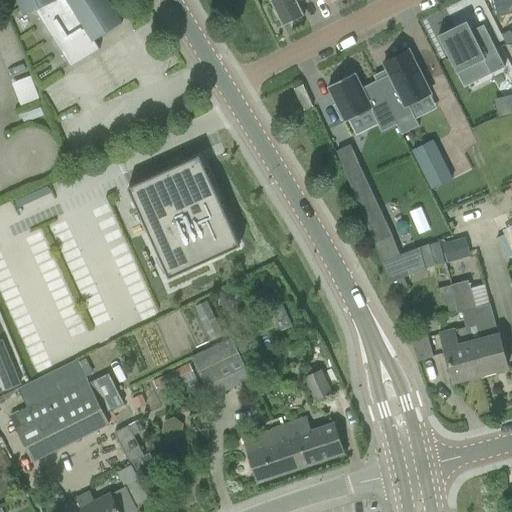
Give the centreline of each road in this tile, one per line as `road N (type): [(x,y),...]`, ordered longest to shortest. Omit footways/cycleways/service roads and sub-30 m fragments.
road 1 (secondary): [(366,327),(225,85)]
road 2 (residential): [(225,85),(409,0)]
road 3 (secondary): [(424,466),(391,358),(366,327)]
road 4 (secondary): [(366,327),(401,473)]
road 5 (residential): [(268,511),(401,473)]
